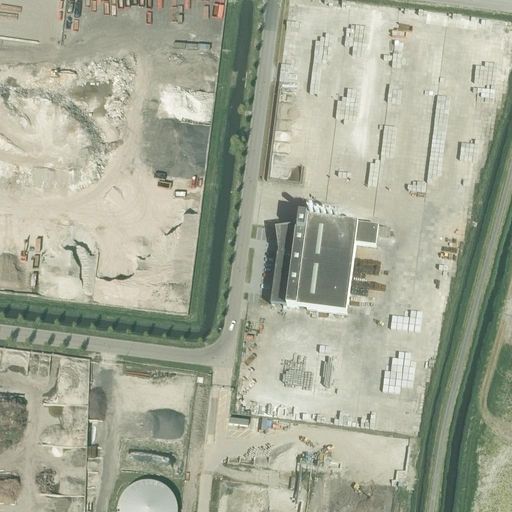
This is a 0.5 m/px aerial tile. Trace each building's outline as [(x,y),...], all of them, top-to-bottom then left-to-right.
[(298,228),(294,228),(276,230),(279,252),(278,256),(278,255),(271,306),(347,316),(356,246),(376,248),(379,228),(308,219),(309,211),(301,210),(300,218),(299,218),(298,228)] [(393,240),(394,229),(383,228),(381,238),(393,240)] [(368,279),(367,287),(377,289),(378,281),(368,279)] [(227,419),(227,425),(246,427),(247,421),(227,419)] [(178,511),(172,489),(154,482),(148,482),(127,488),(119,508),(119,511),(178,511)]
